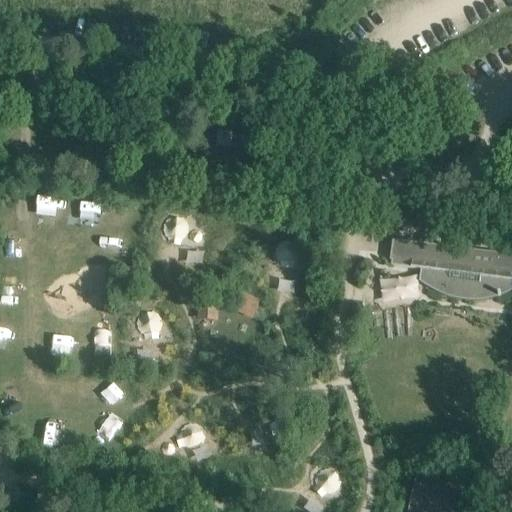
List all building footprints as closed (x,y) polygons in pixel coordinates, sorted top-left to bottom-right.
[(65,213),(67,194),(49,192),(47,211),(65,213)] [(256,239),(269,239),(269,221),(257,220),(256,239)] [(393,240),(390,261),(393,261),(393,267),(422,271),(431,272),(428,288),(440,295),(446,297),(458,301),(467,302),(485,301),(499,298),(509,293),(511,291),(511,255),(474,251),(438,246),(428,245),(393,240)] [(214,283),(214,266),(195,266),(196,283),(214,283)] [(241,294),(233,312),(242,317),(245,312),(249,315),(255,301),(241,294)] [(199,302),(198,313),(203,313),(203,318),(217,319),(218,303),(199,302)] [(126,386),(128,405),(140,403),(138,385),(126,386)] [(240,407),(254,414),(263,398),(249,390),(240,407)] [(217,436),(232,443),(237,432),(222,425),(217,436)] [(477,428),(473,442),(488,445),(491,431),(477,428)] [(103,432),(102,451),(126,452),(127,433),(103,432)] [(417,478),(410,509),(423,511),(468,511),(474,492),(417,478)]
